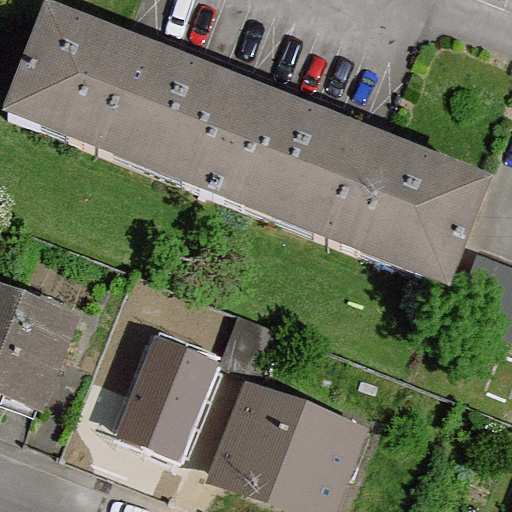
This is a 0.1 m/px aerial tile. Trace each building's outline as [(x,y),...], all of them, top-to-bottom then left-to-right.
[(61,24),(21,124),(463,297),(478,258),(502,197),(382,150),(122,48),(61,24)] [(511,271),(492,264),(469,322),(511,339),(511,271)] [(0,391),(60,414),(93,325),(0,290),(0,391)] [(294,343),(258,327),(238,374),(273,390),(294,343)] [(297,511),(346,511),(373,445),(266,402),(233,486),(297,511)]
